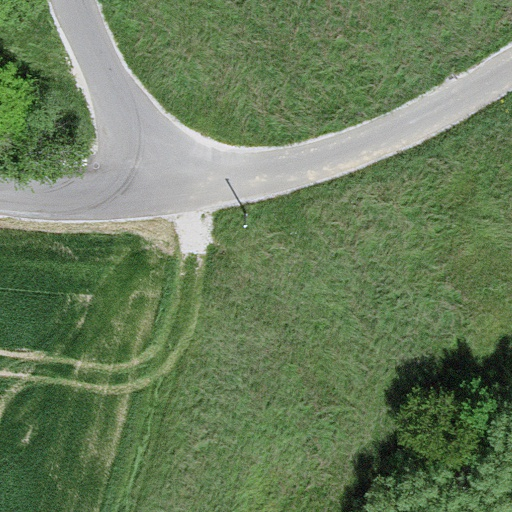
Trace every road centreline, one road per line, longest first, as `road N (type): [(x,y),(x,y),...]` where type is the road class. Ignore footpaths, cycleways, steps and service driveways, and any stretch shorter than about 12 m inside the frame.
road 1 (unclassified): [(231,175),(358,155),(511,70)]
road 2 (unclassified): [(76,0),(123,105),(231,175)]
road 3 (unclassified): [(0,199),(64,209),(158,201),(231,175)]
